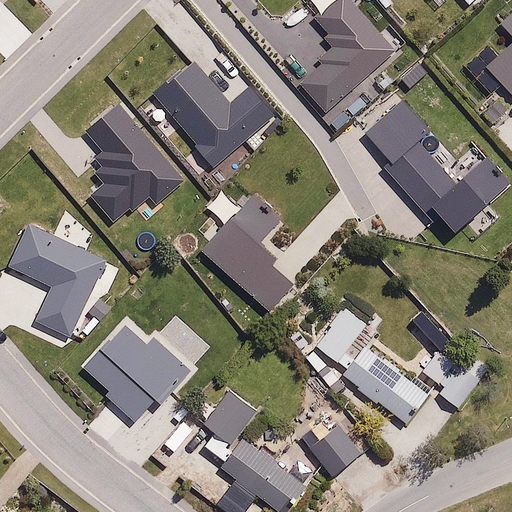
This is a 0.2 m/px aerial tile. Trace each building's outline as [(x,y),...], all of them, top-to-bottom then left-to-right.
[(400,55),(353,0),(337,0),(316,18),(331,36),(328,38),(337,49),(324,61),(328,65),(304,85),(329,114),(400,55)] [(463,0),(473,11),(484,0),(463,0)] [(216,162),(259,126),(238,101),(229,108),(203,78),(192,87),(181,75),(159,94),(216,162)] [(436,208),(455,229),(507,183),(486,159),(453,188),(412,142),(425,131),(404,107),(373,135),(395,159),(384,168),(428,216),(436,208)] [(255,193),(202,253),(274,317),(302,285),(262,250),(287,222),(255,193)] [(31,228),(12,269),(54,288),(37,326),(73,342),(108,262),(31,228)] [(319,348),(350,372),(346,378),(410,427),(433,398),(367,348),(356,363),(347,356),(369,327),(347,311),(319,348)] [(125,327),(88,367),(137,411),(164,382),(170,388),(185,371),(153,342),(148,347),(125,327)] [(440,357),(426,376),(447,390),(443,395),(462,409),(479,384),(440,357)] [(232,392),(207,425),(234,446),(260,413),(232,392)] [(342,427),(313,449),(337,480),(366,459),(342,427)] [(244,441),(222,470),(278,511),(294,511),(311,490),(244,441)]
